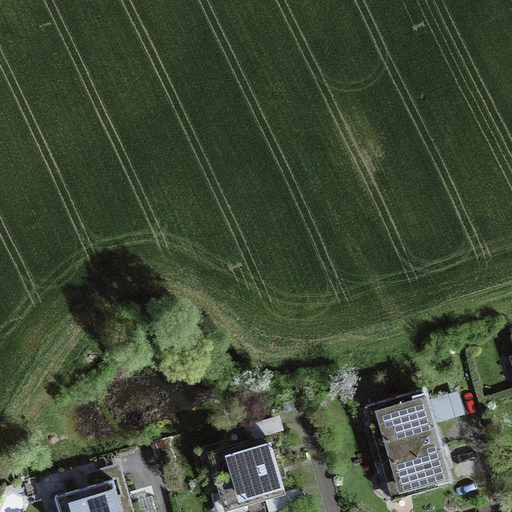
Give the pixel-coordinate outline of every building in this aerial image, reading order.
[(392,498),(450,482),(422,388),(365,405),(392,498)] [(457,391),(432,399),(438,420),(463,413),(457,391)] [(244,426),(248,439),(283,429),(279,416),(244,426)] [(217,480),(275,464),(267,435),(209,451),(217,480)] [(275,464),(217,480),(225,508),(283,491),(275,464)] [(55,495),(59,511),(130,511),(134,511),(130,500),(120,503),(113,478),(99,482),(95,469),(83,473),(87,486),(55,495)] [(265,498),(269,511),(304,500),(300,487),(265,498)] [(139,500),(142,511),(155,511),(151,496),(139,500)]
